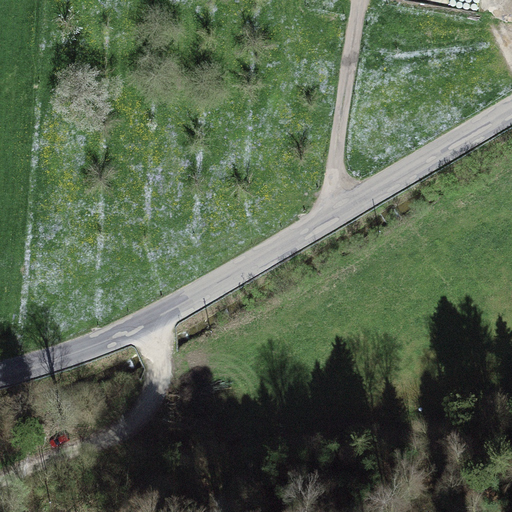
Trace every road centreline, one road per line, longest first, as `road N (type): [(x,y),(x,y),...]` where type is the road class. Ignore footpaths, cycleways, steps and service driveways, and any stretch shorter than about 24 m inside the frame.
road 1 (residential): [(511,108),(151,322),(0,373)]
road 2 (track): [(151,322),(156,381),(137,415),(0,481)]
road 3 (track): [(337,211),(333,174),(358,0)]
